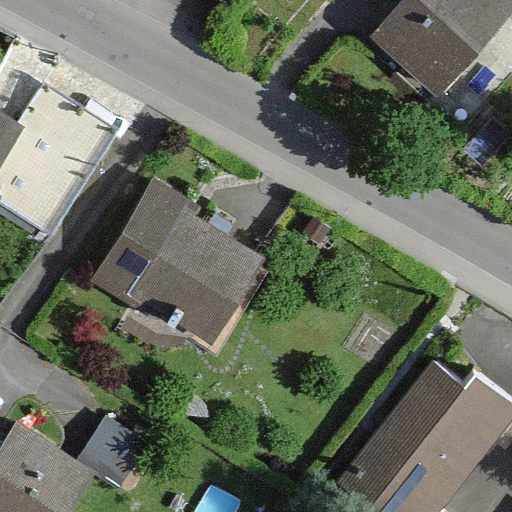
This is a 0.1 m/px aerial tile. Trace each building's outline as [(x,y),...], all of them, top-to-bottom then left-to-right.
[(511,3),(511,0),(391,0),(360,39),(434,100),(511,3)] [(0,204),(53,237),(122,127),(35,73),(12,110),(0,102),(0,204)] [(209,341),(260,252),(142,184),(90,273),(209,341)] [(362,511),(429,511),(511,400),(511,392),(467,359),(452,379),(424,358),(329,487),(362,511)] [(0,511),(60,511),(90,457),(7,412),(0,425),(0,511)]
